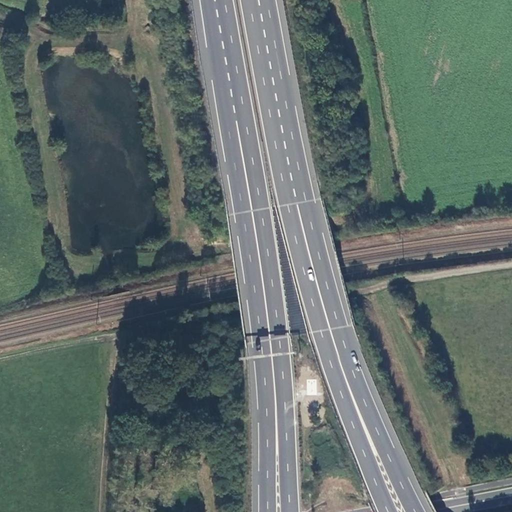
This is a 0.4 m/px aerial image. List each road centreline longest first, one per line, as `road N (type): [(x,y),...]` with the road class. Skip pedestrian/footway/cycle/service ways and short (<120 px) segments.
road 1 (track): [(100,511),(122,337),(511,264)]
road 2 (trunk): [(236,109),(272,274),(288,511)]
road 3 (trunk): [(236,109),(263,356),(266,511)]
road 4 (trunk): [(417,511),(359,388),(292,183)]
road 5 (trunk): [(390,511),(320,331),(292,183)]
road 6 (trunk): [(292,183),(259,0)]
